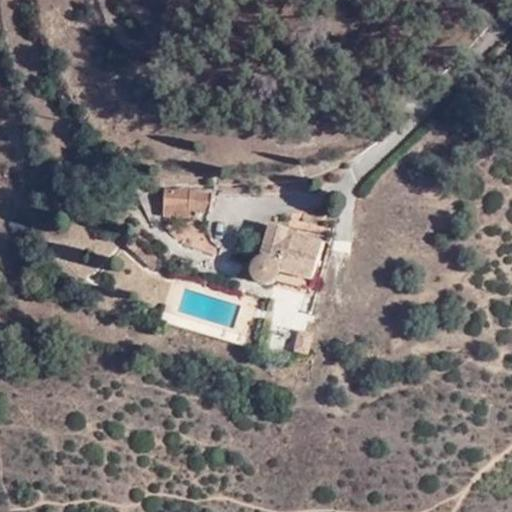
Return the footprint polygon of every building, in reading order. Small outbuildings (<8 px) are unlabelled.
[(62,163),(52,167),(60,195),(71,191),(62,163)] [(208,191),(162,190),(161,218),(186,219),(187,211),(207,211),(208,191)] [(287,228),(272,225),(263,258),(257,261),(255,266),(254,271),(255,276),(256,280),(261,283),(267,284),(273,284),(277,281),(279,277),(280,270),(314,279),(328,225),(290,216),(287,228)] [(135,238),(128,246),(153,270),(159,262),(150,254),(135,238)] [(311,289),(314,279),(280,270),(279,277),(277,281),(311,289)]
